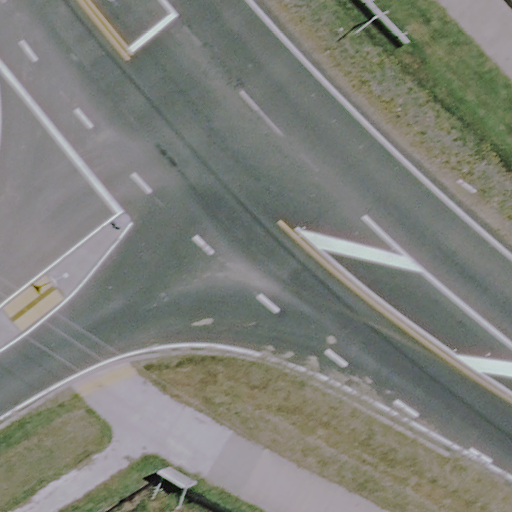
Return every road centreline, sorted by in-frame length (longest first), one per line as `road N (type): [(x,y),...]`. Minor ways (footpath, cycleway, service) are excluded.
road 1 (residential): [(205,146),(317,252),(511,398)]
road 2 (residential): [(205,146),(0,325)]
road 3 (residential): [(89,0),(205,146)]
